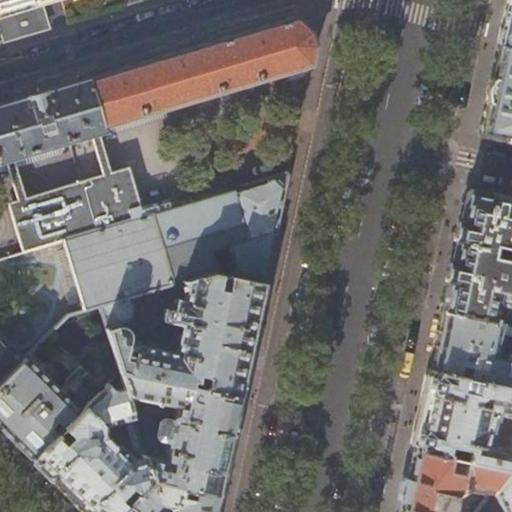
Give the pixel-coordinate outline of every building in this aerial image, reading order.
[(0,0),(0,29),(4,41),(40,30),(31,0),(0,0)] [(511,0),(507,0),(507,5),(498,45),(511,48),(511,0)] [(103,127),(309,65),(312,54),(314,45),(310,31),(295,17),(146,61),(48,91),(0,104),(0,382),(16,367),(19,363),(0,344),(0,161),(9,159),(17,157),(90,135),(98,132),(100,132),(104,131),(103,127)] [(511,48),(498,45),(489,87),(480,133),(511,140),(511,48)] [(114,186),(119,179),(129,176),(126,167),(110,173),(98,132),(90,135),(101,176),(89,179),(91,185),(100,183),(106,201),(117,198),(114,186)] [(9,159),(21,200),(13,202),(27,250),(61,239),(63,239),(58,219),(67,217),(60,194),(70,191),(69,185),(29,197),(17,157),(9,159)] [(263,283),(277,216),(287,171),(140,216),(85,232),(63,239),(61,239),(82,311),(98,306),(123,299),(180,282),(210,272),(263,283)] [(85,232),(140,216),(129,176),(119,179),(114,186),(117,198),(106,201),(100,183),(91,185),(89,179),(69,185),(70,191),(60,194),(67,217),(58,219),(63,239),(85,232)] [(445,296),(442,310),(500,324),(502,324),(511,275),(511,201),(467,192),(462,215),(456,243),(453,258),(451,267),(447,284),(445,296)] [(251,338),(263,283),(210,272),(180,282),(184,288),(181,298),(173,297),(168,321),(178,323),(172,351),(127,342),(127,340),(128,337),(128,335),(128,333),(127,332),(126,329),(124,327),(122,326),(120,325),(126,318),(127,312),(123,299),(98,306),(110,346),(117,371),(239,396),(251,338)] [(511,275),(502,324),(511,326),(511,275)] [(500,324),(442,310),(436,336),(429,369),(511,386),(511,354),(495,350),(500,324)] [(31,459),(95,393),(105,384),(107,382),(117,371),(110,346),(93,351),(76,367),(81,371),(72,380),(68,376),(37,345),(19,363),(16,367),(0,382),(0,428),(6,434),(12,440),(31,459)] [(72,380),(81,371),(76,367),(68,376),(72,380)] [(511,386),(429,369),(420,409),(412,449),(448,457),(465,461),(507,470),(511,479),(511,478),(511,451),(490,447),(496,414),(511,417),(511,386)] [(117,371),(123,388),(125,397),(174,407),(172,416),(166,419),(160,418),(155,421),(153,432),(156,437),(158,437),(156,448),(160,449),(158,458),(143,456),(143,457),(150,480),(218,494),(228,448),(239,396),(117,371)] [(105,384),(95,393),(31,459),(69,497),(84,511),(118,511),(150,480),(143,457),(130,462),(105,436),(104,426),(131,418),(125,397),(123,388),(115,391),(110,389),(105,384)] [(126,428),(133,452),(141,450),(132,421),(127,422),(128,428),(126,428)] [(448,457),(412,449),(403,489),(398,511),(449,511),(451,511),(454,511),(458,511),(461,501),(454,499),(454,497),(466,490),(477,493),(480,491),(489,494),(491,492),(507,470),(465,461),(461,474),(446,471),(448,457)] [(511,511),(511,478),(511,479),(507,470),(491,492),(501,511),(511,511)] [(152,511),(151,511),(157,504),(150,480),(118,511),(152,511)] [(214,511),(218,494),(150,480),(157,504),(175,509),(174,511),(214,511)] [(225,511),(228,496),(218,494),(214,511),(225,511)]
